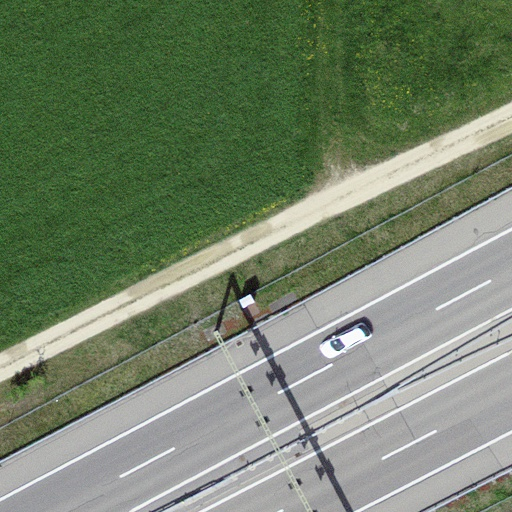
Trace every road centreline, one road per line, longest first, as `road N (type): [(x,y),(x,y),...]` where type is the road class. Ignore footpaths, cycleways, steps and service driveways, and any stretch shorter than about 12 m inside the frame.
road 1 (track): [(0,368),(511,108)]
road 2 (motorway): [(511,283),(79,511)]
road 3 (motorway): [(306,511),(511,401)]
